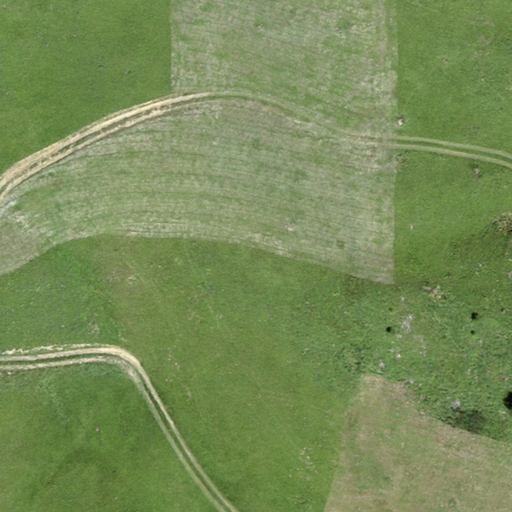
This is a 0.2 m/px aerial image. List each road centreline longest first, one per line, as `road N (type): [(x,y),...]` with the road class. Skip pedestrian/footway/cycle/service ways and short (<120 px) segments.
road 1 (track): [(511,164),(436,140),(350,134),(318,116),(204,95),(19,186),(0,210)]
road 2 (track): [(0,364),(140,366),(176,448),(229,511)]
